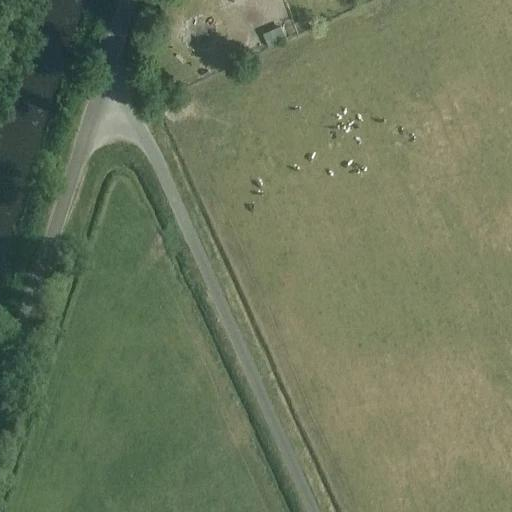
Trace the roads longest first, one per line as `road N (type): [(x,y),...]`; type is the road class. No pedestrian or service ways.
road 1 (unclassified): [(313,511),(145,139),(93,112)]
road 2 (unclassified): [(0,395),(93,112)]
